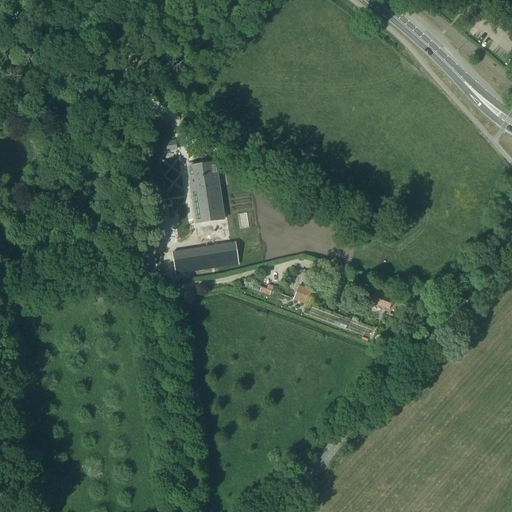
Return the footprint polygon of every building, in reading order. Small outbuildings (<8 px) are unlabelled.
[(177,151),(175,141),(163,142),(165,153),(177,151)] [(214,164),(188,168),(191,191),(196,224),(223,220),(214,164)] [(185,274),(239,266),(235,242),(181,250),(185,274)] [(313,291),(298,286),(293,300),(308,306),(313,291)] [(375,293),(371,304),(388,310),(392,299),(387,297),(388,293),(380,291),(379,294),(375,293)]
